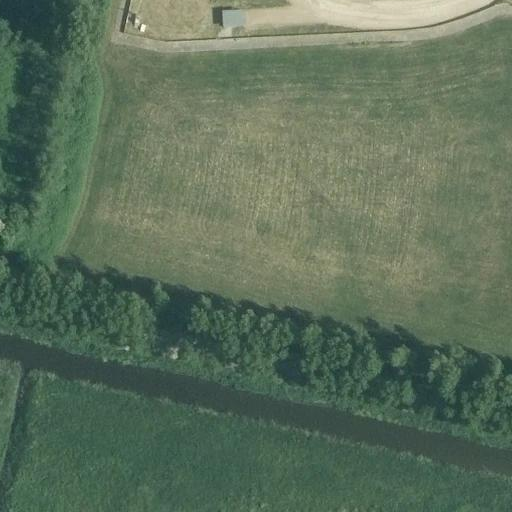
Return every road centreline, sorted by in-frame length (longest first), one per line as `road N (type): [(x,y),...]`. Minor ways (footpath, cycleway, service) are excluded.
road 1 (track): [(0,318),(511,435)]
road 2 (track): [(124,0),(117,39),(168,48),(425,35),(511,10)]
road 3 (track): [(23,224),(70,0)]
